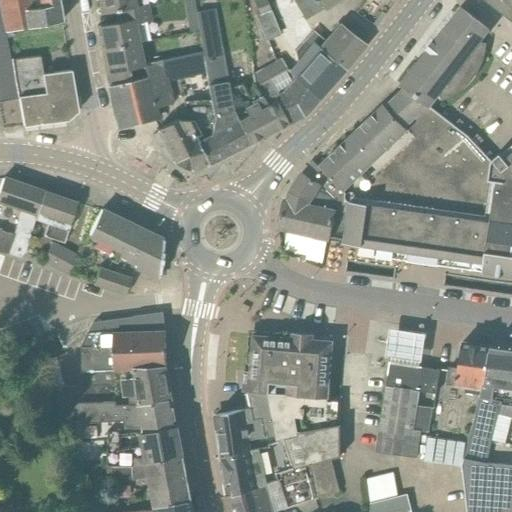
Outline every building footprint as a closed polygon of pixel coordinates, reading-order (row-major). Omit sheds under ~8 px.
[(60,22),(56,0),(0,0),(0,1),(1,4),(3,16),(5,28),(6,31),(60,22)] [(116,11),(136,7),(134,0),(98,0),(101,14),(116,12),(116,11)] [(194,0),(192,0),(184,1),(186,15),(196,14),(194,0)] [(270,9),(266,0),(259,0),(254,2),(258,14),(270,9)] [(298,0),(293,3),(301,19),(323,8),(318,0),(298,0)] [(343,0),(318,0),(323,8),(324,10),(343,0)] [(511,0),(491,0),(511,15),(511,0)] [(104,50),(139,43),(135,25),(151,21),(148,5),(136,7),(116,11),(116,12),(118,23),(107,25),(97,26),(98,32),(100,31),(104,50)] [(479,42),(489,29),(461,7),(400,85),(403,87),(404,88),(429,107),(430,106),(439,94),(442,93),(444,97),(446,96),(448,95),(457,89),(465,84),(467,81),(470,78),(474,73),(477,67),(479,62),(481,56),(482,51),(483,46),(479,45),(479,42)] [(216,11),(196,14),(202,52),(204,68),(210,100),(212,123),(212,133),(212,137),(197,143),(208,164),(209,165),(249,144),(249,143),(234,115),(228,86),(216,11)] [(346,69),(365,44),(341,25),(325,43),(320,49),(345,68),(346,69)] [(325,43),(312,31),(297,47),(298,68),(300,69),(293,77),(319,98),(345,68),(320,49),(325,43)] [(0,52),(10,51),(8,39),(0,40),(0,52)] [(128,70),(143,67),(139,43),(104,50),(108,68),(106,69),(109,87),(132,82),(128,70)] [(12,62),(10,51),(0,52),(0,65),(13,63),(12,62)] [(190,71),(204,68),(202,52),(187,55),(190,71)] [(78,111),(71,71),(43,74),(40,57),(12,62),(13,63),(15,75),(17,86),(20,98),(20,99),(19,99),(24,126),(67,121),(78,111)] [(0,77),(15,75),(13,63),(0,65),(0,77)] [(172,104),(164,77),(160,63),(156,63),(143,67),(128,70),(132,82),(109,87),(108,87),(118,127),(151,119),(158,117),(155,109),(172,104)] [(317,100),(319,98),(293,77),(285,69),(254,87),(265,107),(277,101),(288,124),(302,116),(317,100)] [(0,89),(17,86),(15,75),(0,77),(0,89)] [(265,107),(254,87),(247,91),(243,84),(228,86),(234,115),(249,143),(288,124),(277,101),(265,107)] [(0,101),(20,98),(17,86),(0,89),(0,101)] [(429,107),(403,87),(384,104),(411,130),(394,145),(378,161),(362,176),(345,192),(342,215),(348,217),(345,241),(345,242),(360,245),(509,266),(511,243),(511,152),(505,159),(500,153),(491,160),(468,136),(463,132),(430,106),(429,107)] [(184,101),(186,120),(193,134),(212,133),(212,123),(210,100),(184,101)] [(384,104),(368,120),(394,145),(411,130),(384,104)] [(193,134),(186,120),(176,119),(156,129),(173,163),(189,170),(208,164),(197,143),(193,134)] [(368,120),(351,135),(378,161),(394,145),(368,120)] [(335,150),(362,176),(378,161),(351,135),(335,150)] [(335,150),(319,166),(332,179),(342,189),(345,192),(362,176),(335,150)] [(303,173),(302,173),(290,192),(288,201),(285,200),(279,227),(328,239),(329,237),(334,213),(342,189),(332,179),(313,161),(303,173)] [(0,252),(8,255),(8,254),(20,258),(25,253),(34,219),(44,192),(3,178),(0,187),(0,203),(22,210),(14,236),(1,232),(2,230),(0,229),(0,252)] [(64,243),(77,203),(44,192),(34,219),(46,223),(43,236),(64,243)] [(134,268),(159,276),(163,240),(101,210),(89,235),(123,252),(121,256),(136,264),(134,268)] [(334,213),(329,237),(345,241),(348,217),(342,215),(334,213)] [(68,275),(78,256),(53,243),(43,262),(68,275)] [(94,285),(125,295),(131,279),(100,268),(94,285)] [(87,337),(165,331),(163,313),(94,322),(87,337)] [(249,392),(268,393),(277,440),(284,439),(284,438),(298,436),(298,432),(341,425),(341,398),(329,397),(334,336),(248,329),(244,391),(249,392)] [(134,368),(167,366),(166,331),(165,331),(87,337),(82,348),(83,370),(115,369),(134,368)] [(484,384),(491,347),(463,343),(459,369),(450,368),(447,384),(467,387),(466,392),(481,394),(483,384),(484,384)] [(481,396),(502,401),(502,402),(511,403),(511,350),(491,347),(484,384),(483,384),(481,394),(481,396)] [(436,394),(440,370),(420,367),(420,368),(391,363),(389,373),(387,386),(419,391),(436,394)] [(135,410),(174,403),(167,367),(167,366),(134,368),(115,369),(115,385),(78,386),(73,400),(73,402),(104,402),(116,402),(116,408),(131,406),(132,410),(135,410)] [(178,426),(174,403),(135,410),(132,410),(131,406),(116,408),(116,402),(104,402),(73,402),(73,400),(78,386),(53,387),(63,420),(80,420),(80,422),(125,420),(126,428),(143,429),(144,433),(178,426)] [(428,445),(433,408),(417,406),(419,391),(387,386),(376,450),(417,457),(417,459),(424,460),(427,445),(428,445)] [(277,440),(268,393),(249,392),(252,407),(216,414),(222,457),(257,450),(269,447),(269,445),(277,442),(277,440)] [(481,396),(471,434),(493,440),(502,402),(502,401),(481,396)] [(278,474),(304,467),(332,460),(332,459),(341,457),(341,425),(298,432),(298,436),(284,438),(284,439),(277,440),(277,442),(269,445),(269,447),(257,450),(222,457),(228,495),(259,488),(280,481),(278,474)] [(133,467),(184,457),(178,426),(144,433),(142,433),(141,433),(143,445),(120,450),(120,432),(108,431),(108,467),(133,467)] [(464,462),(487,463),(493,440),(471,434),(464,462)] [(192,502),(184,457),(133,467),(108,467),(108,480),(133,480),(149,477),(154,507),(155,511),(192,502)] [(332,460),(304,467),(315,499),(340,492),(332,460)] [(464,462),(463,465),(468,511),(511,511),(511,465),(487,463),(464,462)] [(224,496),(228,511),(274,511),(315,499),(304,467),(278,474),(280,481),(259,488),(228,495),(224,496)] [(397,495),(391,471),(369,476),(375,500),(397,495)] [(369,511),(391,511),(410,507),(407,492),(397,495),(375,500),(370,502),(369,511)] [(194,511),(192,502),(155,511),(136,511),(194,511)]
